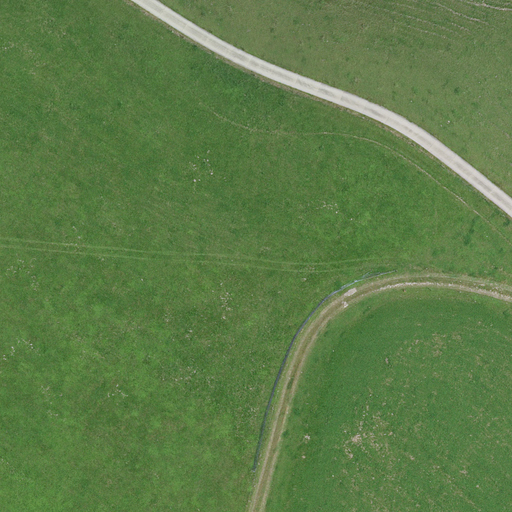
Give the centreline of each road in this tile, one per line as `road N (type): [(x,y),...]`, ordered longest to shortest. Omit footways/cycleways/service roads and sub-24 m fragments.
road 1 (track): [(511,210),(383,119),(268,78),(131,0)]
road 2 (track): [(260,511),(298,363),(377,267),(444,260),(511,275)]
